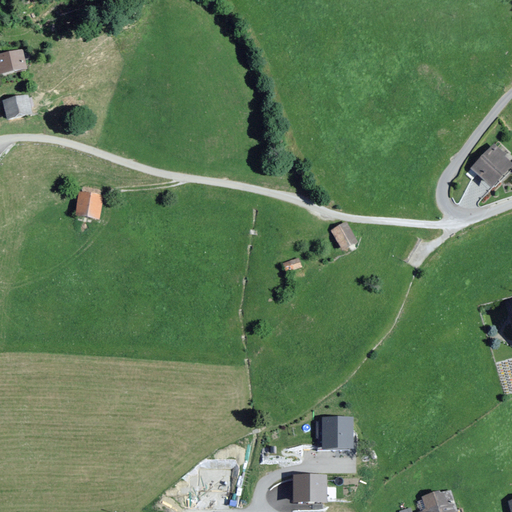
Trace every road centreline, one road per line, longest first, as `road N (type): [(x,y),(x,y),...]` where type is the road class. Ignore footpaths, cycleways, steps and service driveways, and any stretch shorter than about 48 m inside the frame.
road 1 (residential): [(460,219),(347,219),(274,193),(172,177),(42,138),(0,139)]
road 2 (unclassified): [(511,98),(447,173),(442,204),(460,219)]
road 3 (residential): [(353,464),(274,476),(259,492),(259,511)]
